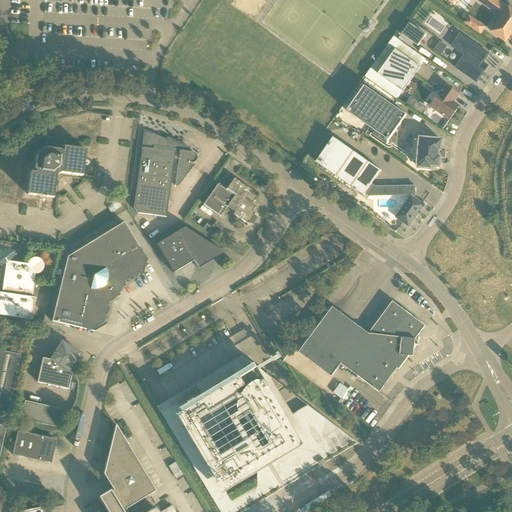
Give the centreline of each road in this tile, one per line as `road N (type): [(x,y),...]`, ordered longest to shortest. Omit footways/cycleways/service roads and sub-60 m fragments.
road 1 (unclassified): [(72,511),(97,371),(111,352),(246,267),(303,189)]
road 2 (unclassified): [(288,511),(336,483),(420,389),(478,350)]
road 3 (unclassified): [(410,261),(450,198),(472,118),(511,66)]
road 4 (unclassified): [(303,189),(196,116),(146,101)]
road 5 (tertiary): [(511,430),(400,502)]
road 6 (unclassified): [(410,261),(303,189)]
road 7 (tertiary): [(400,502),(428,495),(511,444)]
